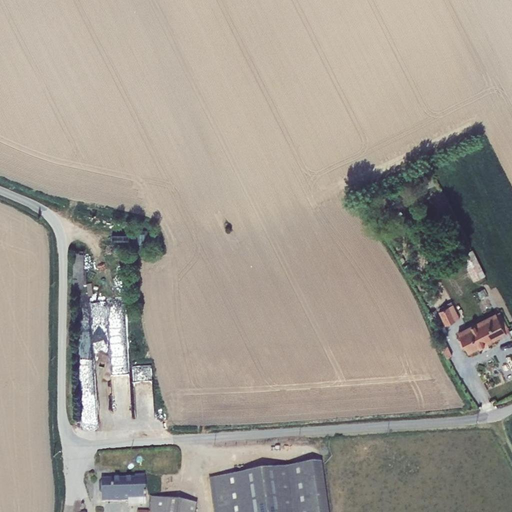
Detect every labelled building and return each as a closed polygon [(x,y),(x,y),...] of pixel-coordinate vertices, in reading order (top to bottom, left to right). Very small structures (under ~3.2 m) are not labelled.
[(433,177),(419,184),(422,191),(436,184),(433,177)] [(390,205),(383,209),(390,221),(402,215),(400,211),(397,212),(396,210),(394,212),(390,205)] [(463,240),(457,244),(462,252),(468,249),(463,240)] [(472,249),(460,255),(474,281),(485,275),(472,249)] [(91,267),(88,267),(90,252),(79,250),(73,285),(87,287),(91,267)] [(451,301),(442,305),(443,308),(438,311),(444,323),(440,325),(441,328),(447,325),(446,324),(460,318),(453,304),(452,304),(451,301)] [(499,310),(496,312),(506,333),(509,331),(499,310)] [(466,348),(468,352),(506,333),(496,312),(458,331),(461,336),(457,338),(463,349),(466,348)] [(448,345),(442,348),(447,358),(452,355),(448,345)] [(311,465),(318,511),(327,511),(321,463),(311,465)] [(212,479),(216,511),(318,511),(311,465),(212,479)] [(135,479),(101,480),(101,503),(128,502),(128,507),(146,506),(145,477),(135,477),(135,479)] [(147,511),(143,511),(137,511),(136,511),(195,511),(197,505),(150,497),(147,511)]
